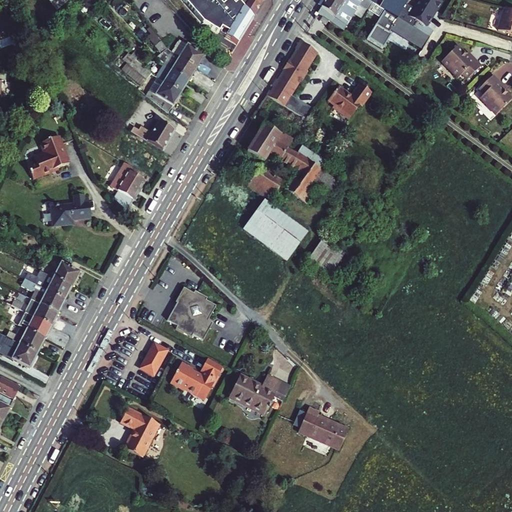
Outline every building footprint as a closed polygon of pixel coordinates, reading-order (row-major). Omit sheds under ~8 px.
[(237,43),(253,18),(237,0),(228,0),(222,5),(217,0),(183,0),(202,23),(237,43)] [(237,0),(253,18),(262,4),(264,0),(237,0)] [(368,10),(372,4),(366,0),(324,0),(322,5),(317,13),(343,31),(354,15),(361,19),(367,10),(368,10)] [(405,3),(407,0),(384,0),(380,8),(383,10),(397,18),(405,3)] [(412,27),(429,37),(433,30),(426,26),(429,21),(429,19),(433,11),(434,12),(435,11),(441,1),(439,0),(416,0),(413,8),(405,3),(397,18),(412,27)] [(511,33),(511,9),(504,7),(497,29),(511,33)] [(388,34),(391,30),(422,49),(429,37),(412,27),(397,18),(383,10),(369,35),(385,45),(391,35),(388,34)] [(154,33),(147,38),(161,54),(167,49),(154,33)] [(179,40),(171,53),(196,68),(204,56),(179,40)] [(289,99),(316,54),(299,42),(292,53),(292,54),(288,59),(290,60),(284,71),(282,70),(276,80),(278,81),(272,91),(270,90),(266,97),(285,109),(291,100),(289,99)] [(457,46),(440,61),(456,77),(461,73),(466,79),(480,65),(469,54),(467,56),(464,53),(457,46)] [(163,65),(171,53),(167,49),(161,54),(156,58),(160,63),(163,65)] [(127,63),(142,76),(146,80),(150,75),(134,60),(127,53),(122,59),(127,63)] [(196,68),(171,53),(163,65),(189,81),(196,68)] [(155,78),(157,79),(181,93),(189,81),(163,65),(155,78)] [(504,85),(493,74),(479,88),(484,94),(480,98),(497,115),(511,99),(511,98),(504,90),(501,88),(504,85)] [(157,79),(146,96),(168,114),(181,93),(157,79)] [(371,94),(359,85),(350,98),(338,88),(327,102),(333,106),(331,109),(348,121),(358,107),(360,108),(371,94)] [(130,132),(137,136),(161,151),(162,151),(174,131),(158,121),(151,134),(139,127),(138,130),(133,127),(130,132)] [(265,125),(247,152),(264,162),(270,154),(300,172),(287,192),(306,204),(313,193),(308,189),(312,182),(317,186),(331,195),(339,182),(320,169),(307,161),(297,154),(287,149),(291,142),(265,125)] [(50,169),(57,167),(69,162),(58,136),(40,143),(44,152),(33,156),(35,162),(27,165),(32,179),(51,171),(50,169)] [(307,161),(320,169),(326,160),(303,145),(297,154),(307,161)] [(139,173),(125,164),(111,187),(118,192),(114,199),(127,211),(145,181),(137,177),(139,173)] [(274,194),(252,180),(259,169),(250,164),(239,182),(247,187),(270,201),(274,194)] [(259,169),(252,180),(274,194),(281,183),(259,169)] [(313,193),(317,186),(312,182),(308,189),(313,193)] [(73,205),(51,208),(53,227),(73,225),(72,220),(90,218),(88,199),(85,199),(84,194),(72,196),(73,205)] [(285,262),(304,238),(307,234),(264,201),(257,209),(242,229),(285,262)] [(320,242),(317,246),(307,261),(329,276),(340,260),(341,257),(320,242)] [(47,256),(39,252),(35,259),(44,263),(47,256)] [(61,263),(53,278),(72,287),(79,273),(61,263)] [(33,283),(38,285),(65,300),(72,287),(53,278),(49,286),(35,279),(36,277),(28,273),(25,279),(28,280),(33,283)] [(21,277),(17,284),(29,291),(33,283),(28,280),(25,279),(21,277)] [(31,299),(40,304),(58,313),(65,300),(38,285),(31,299)] [(194,292),(193,294),(183,288),(175,302),(177,303),(167,321),(177,326),(175,329),(191,338),(193,335),(203,341),(212,323),(208,321),(216,306),(206,300),(207,299),(194,292)] [(10,297),(7,303),(19,309),(22,303),(10,297)] [(16,316),(19,309),(7,303),(4,309),(8,310),(7,312),(16,316)] [(40,304),(33,316),(52,326),(58,313),(40,304)] [(52,326),(33,316),(27,329),(45,339),(52,326)] [(9,332),(6,337),(38,353),(45,339),(27,329),(20,326),(15,336),(9,332)] [(0,345),(1,346),(0,348),(0,353),(29,369),(38,353),(6,337),(0,333),(0,345)] [(153,344),(148,353),(161,360),(166,351),(153,344)] [(161,360),(148,353),(140,369),(153,375),(161,360)] [(192,368),(181,362),(170,382),(185,391),(197,397),(199,394),(207,398),(213,387),(214,388),(220,378),(218,377),(221,372),(223,368),(224,367),(207,358),(200,372),(201,372),(200,375),(200,376),(194,373),(193,371),(192,370),(192,368)] [(20,385),(0,375),(0,392),(13,399),(20,385)] [(261,386),(239,375),(228,398),(264,416),(274,397),(282,401),(284,396),(290,385),(281,381),(280,383),(266,376),(261,386)] [(185,391),(170,382),(169,384),(185,392),(185,391)] [(205,402),(207,398),(199,394),(197,397),(197,398),(205,402)] [(0,395),(0,422),(1,423),(13,402),(9,400),(0,395)] [(323,419),(323,418),(318,415),(319,412),(309,407),(298,431),(339,450),(348,429),(330,421),(329,422),(323,419)] [(159,425),(127,409),(120,423),(134,430),(124,448),(142,458),(159,425)]
